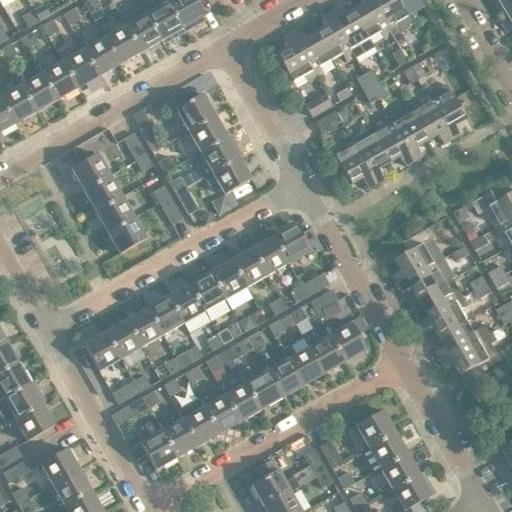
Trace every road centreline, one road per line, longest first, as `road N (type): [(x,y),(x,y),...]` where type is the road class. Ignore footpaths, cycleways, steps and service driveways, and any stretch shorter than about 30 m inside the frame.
road 1 (residential): [(145,508),(400,364)]
road 2 (residential): [(46,329),(300,188)]
road 3 (residential): [(0,173),(224,46)]
road 4 (residential): [(145,508),(46,329)]
road 5 (residential): [(400,364),(300,188)]
road 6 (residential): [(300,188),(224,46)]
road 7 (residential): [(477,504),(400,364)]
